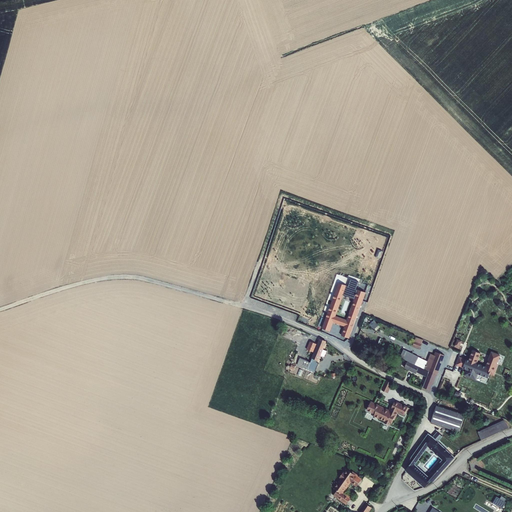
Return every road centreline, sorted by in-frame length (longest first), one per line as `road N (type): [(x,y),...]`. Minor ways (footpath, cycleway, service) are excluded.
road 1 (residential): [(274,316),(427,398),(386,507)]
road 2 (unclassified): [(0,310),(90,281),(131,277),(274,316)]
road 3 (residential): [(511,433),(386,507)]
